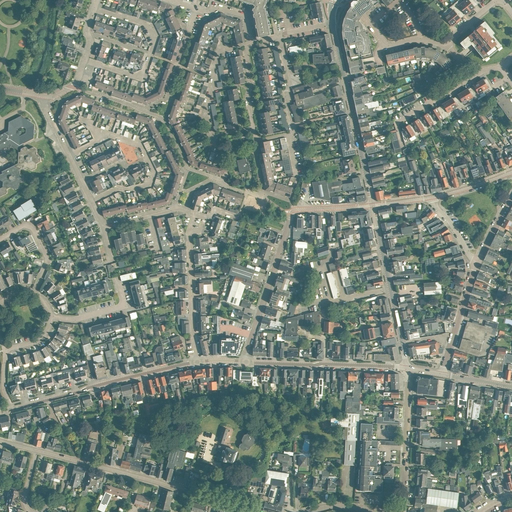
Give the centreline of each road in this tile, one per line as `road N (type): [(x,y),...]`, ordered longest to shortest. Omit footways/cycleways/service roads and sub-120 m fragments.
road 1 (residential): [(10,409),(195,362)]
road 2 (tertiary): [(372,205),(332,23)]
road 3 (residential): [(213,498),(36,450)]
road 4 (residential): [(407,368),(244,361)]
road 5 (residential): [(244,361),(290,211)]
road 6 (residential): [(407,368),(402,511)]
road 7 (residential): [(195,362),(189,230)]
